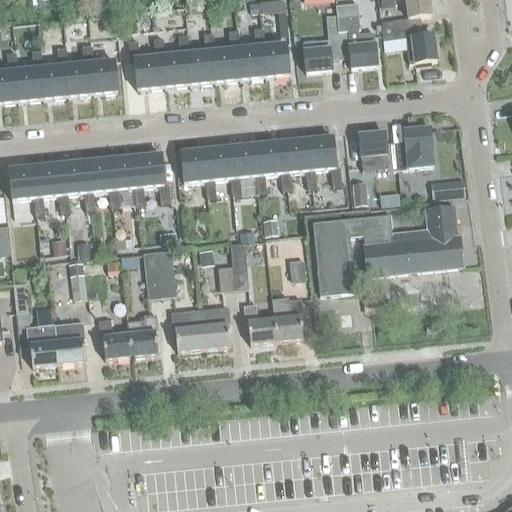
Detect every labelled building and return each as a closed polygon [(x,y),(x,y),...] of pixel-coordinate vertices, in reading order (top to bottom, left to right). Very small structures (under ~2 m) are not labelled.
[(38,0),(39,11),(67,8),(66,0),(38,0)] [(379,0),(381,13),(393,11),(392,0),(379,0)] [(393,35),(421,31),(419,21),(430,20),(427,0),(405,0),(408,22),(392,24),(393,35)] [(250,19),(260,18),(259,6),(249,7),(250,19)] [(337,36),(340,63),(349,62),(350,74),(376,71),(374,49),(373,37),(358,38),(358,35),(360,34),(357,8),(335,10),(336,19),(337,36)] [(337,36),(336,19),(325,20),(327,37),(328,45),(302,48),(305,78),(331,75),(330,64),(340,63),(337,36)] [(113,20),(101,21),(102,33),(114,32),(113,20)] [(279,43),(288,42),(287,30),(278,30),(279,43)] [(421,31),(393,35),(395,44),(411,42),(415,68),(437,65),(433,40),(422,41),(421,31)] [(253,34),(254,52),(259,52),(262,82),(287,79),(285,49),(264,51),(262,33),(253,34)] [(228,36),(229,54),(233,54),(236,85),(262,82),(259,52),(254,52),(238,54),(237,36),(228,36)] [(202,39),(204,57),(209,56),(212,87),(236,85),(233,54),(229,54),(213,56),(211,38),(202,39)] [(178,50),(179,59),(184,59),(186,90),(212,87),(209,56),(204,57),(189,58),(187,41),(183,41),(177,42),(178,50)] [(162,92),(186,90),(184,59),(179,59),(164,61),(162,43),(152,44),(154,61),(159,61),(162,92)] [(159,61),(154,61),(138,63),(136,45),(128,46),(130,65),(133,64),(136,95),(162,92),(159,61)] [(88,69),(91,99),(116,97),(114,66),(93,68),(91,50),(82,51),(84,69),(88,69)] [(62,71),(65,102),(91,99),(88,69),(84,69),(68,71),(66,53),(57,53),(58,72),(62,71)] [(37,73),(40,104),(65,102),(62,71),(58,72),(43,73),(41,55),(32,56),(34,73),(37,73)] [(12,76),(15,106),(40,104),(37,73),(34,73),(18,75),(16,57),(7,58),(9,76),(12,76)] [(0,107),(15,106),(12,76),(9,76),(0,76),(0,107)] [(405,146),(395,147),(398,174),(432,171),(431,155),(429,132),(404,135),(405,146)] [(387,175),(398,174),(395,147),(386,148),(385,137),(358,140),(360,163),(361,176),(387,173),(387,175)] [(333,143),(307,145),(310,175),(313,174),(329,173),(331,191),(340,190),(339,172),(335,172),(333,143)] [(310,175),(307,145),(282,148),(285,176),(289,176),(304,174),(306,193),(314,192),(313,174),(310,175)] [(285,176),(282,148),(257,150),(259,179),(263,178),(279,177),(280,196),(290,195),(289,176),(285,176)] [(259,179),(257,150),(231,152),(234,181),(238,180),(254,179),(255,198),(264,197),(263,178),(259,179)] [(234,181),(231,152),(206,155),(209,183),(213,183),(230,181),(231,200),(239,199),(238,180),(234,181)] [(215,201),(213,183),(209,183),(206,155),(181,157),(183,185),(204,183),(205,202),(215,201)] [(161,159),(135,162),(137,191),(142,190),(149,190),(150,190),(157,189),(160,207),(169,207),(167,188),(163,189),(161,159)] [(135,209),(144,209),(142,190),(137,191),(135,162),(110,164),(113,193),(117,193),(129,192),(133,191),(135,209)] [(110,212),(119,211),(117,193),(113,193),(110,164),(85,167),(88,195),(92,195),(108,193),(110,212)] [(94,213),(92,195),(88,195),(85,167),(61,169),(63,198),(68,197),(83,196),(85,214),(94,213)] [(37,200),(43,200),(58,198),(60,216),(69,215),(68,197),(63,198),(61,169),(35,171),(37,200)] [(44,217),(43,200),(37,200),(35,171),(8,174),(11,203),(33,201),(35,218),(44,217)] [(367,210),(365,186),(351,188),(354,212),(367,210)] [(435,204),(453,203),(451,186),(434,188),(435,204)] [(456,241),(453,211),(424,215),(425,234),(389,238),(388,218),(310,225),(316,301),(352,298),(351,287),(347,243),(361,242),(364,282),(461,271),(458,241),(456,241)] [(7,230),(0,231),(0,242),(8,241),(7,230)] [(253,236),(239,238),(240,248),(243,248),(254,246),(253,236)] [(160,247),(177,246),(176,237),(159,238),(160,247)] [(116,253),(133,252),(133,243),(115,244),(116,253)] [(54,259),(66,258),(64,245),(52,246),(54,259)] [(78,264),(90,262),(89,248),(77,249),(78,264)] [(229,249),(232,272),(234,295),(248,294),(243,248),(240,248),(229,249)] [(158,257),(162,303),(176,302),(171,255),(158,257)] [(214,269),(212,255),(199,256),(201,271),(214,269)] [(162,303),(158,257),(144,258),(149,305),(162,303)] [(305,286),(303,264),(290,266),(292,287),(305,286)] [(119,265),(106,267),(107,279),(120,278),(119,265)] [(86,304),(82,267),(69,268),(72,305),(86,304)] [(220,297),(234,295),(232,272),(218,273),(220,297)] [(28,317),(25,289),(14,290),(17,318),(28,317)] [(382,315),(381,302),(363,304),(365,317),(382,315)] [(272,324),(275,347),(302,344),(300,322),(303,322),(301,303),(286,305),(286,304),(270,305),(272,324)] [(275,347),(272,324),(258,325),(257,308),(241,310),(243,327),(246,327),(248,350),(275,347)] [(199,314),(203,354),(230,352),(228,329),(230,329),(229,311),(199,314)] [(177,357),(203,354),(199,314),(170,317),(171,335),(175,334),(177,357)] [(128,327),(129,338),(131,362),(157,360),(155,337),(158,337),(156,319),(142,320),(142,326),(128,327)] [(105,365),(131,362),(129,338),(115,339),(113,323),(98,324),(100,342),(103,342),(105,365)] [(84,326),(55,329),(59,370),(85,367),(83,344),(85,344),(84,326)] [(32,372),(59,370),(55,329),(25,332),(27,350),(29,349),(32,372)]
